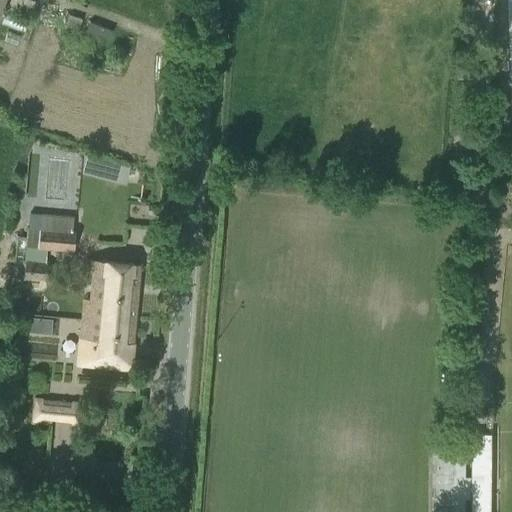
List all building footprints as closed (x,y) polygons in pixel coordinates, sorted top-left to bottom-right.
[(12,0),(10,6),(33,14),(37,0),(12,0)] [(55,229),(39,228),(37,247),(74,250),(75,231),(55,229)] [(84,299),(83,311),(135,316),(140,263),(87,258),(86,272),(94,273),(92,300),(84,299)] [(12,279),(46,282),(48,262),(14,259),(12,279)] [(135,316),(83,311),(78,364),(130,369),(135,316)] [(80,428),(83,403),(35,397),(32,421),(40,422),(41,418),(71,422),(70,427),(80,428)] [(467,406),(456,406),(456,418),(467,418),(467,406)] [(470,498),(471,476),(464,476),(464,443),(430,442),(429,511),(463,511),(464,498),(470,498)]
